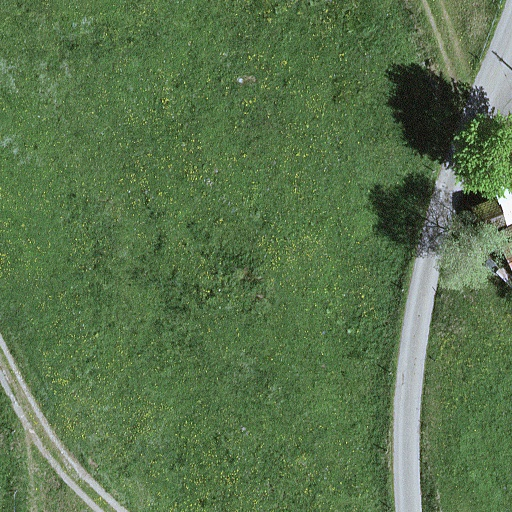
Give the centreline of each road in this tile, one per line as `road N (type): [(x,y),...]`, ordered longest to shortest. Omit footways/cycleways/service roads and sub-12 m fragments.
road 1 (unclassified): [(409,511),(411,385),(437,233),(511,18)]
road 2 (track): [(473,120),(423,0)]
